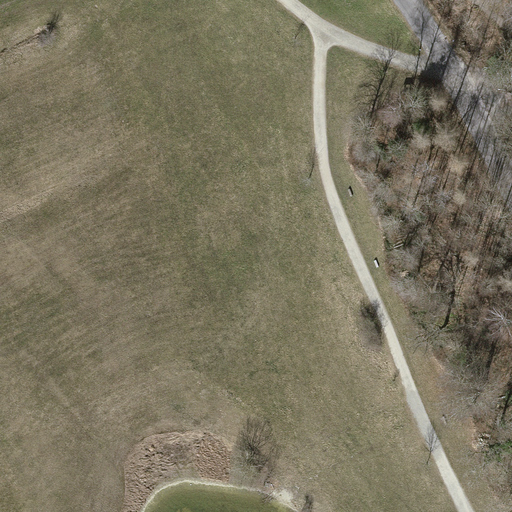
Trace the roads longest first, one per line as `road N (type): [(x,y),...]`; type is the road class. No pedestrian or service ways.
road 1 (track): [(468,511),(324,172),(321,29)]
road 2 (unclassified): [(511,186),(454,76),(395,0)]
road 3 (track): [(454,76),(321,29),(284,0)]
